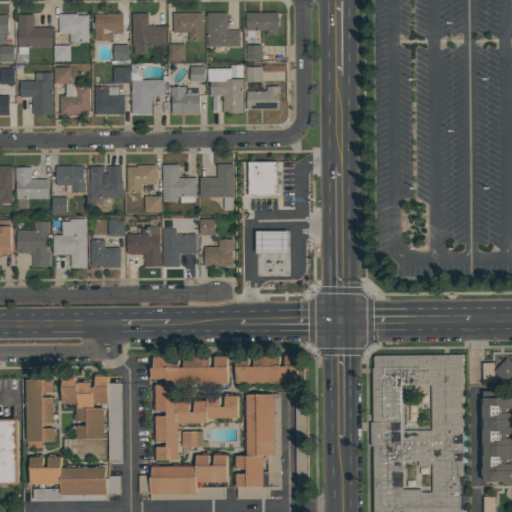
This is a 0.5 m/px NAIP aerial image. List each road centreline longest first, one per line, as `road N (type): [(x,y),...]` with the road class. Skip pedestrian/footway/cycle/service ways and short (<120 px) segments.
road 1 (residential): [(0,141),(292,137)]
road 2 (residential): [(224,294),(0,296)]
road 3 (secondary): [(341,167),(343,320)]
road 4 (residential): [(0,359),(101,359),(112,349),(114,323)]
road 5 (tertiary): [(343,320),(471,319)]
road 6 (secondary): [(343,320),(343,445)]
